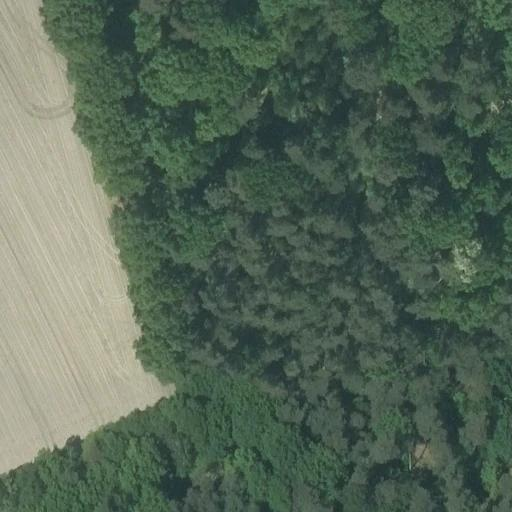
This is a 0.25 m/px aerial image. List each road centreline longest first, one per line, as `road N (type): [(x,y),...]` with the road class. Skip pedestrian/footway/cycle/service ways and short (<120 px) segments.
road 1 (track): [(73,0),(211,466)]
road 2 (track): [(211,466),(511,360)]
road 3 (track): [(364,413),(511,190)]
